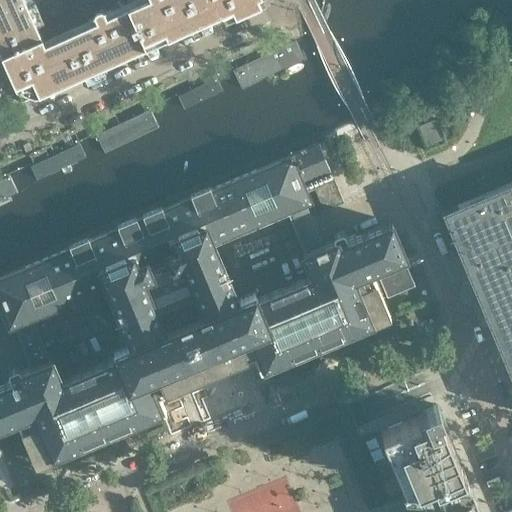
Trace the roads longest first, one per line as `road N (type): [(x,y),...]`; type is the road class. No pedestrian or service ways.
road 1 (residential): [(113,488),(465,336)]
road 2 (residential): [(14,136),(252,40),(276,17),(280,0)]
road 3 (residential): [(465,336),(425,235),(398,199)]
